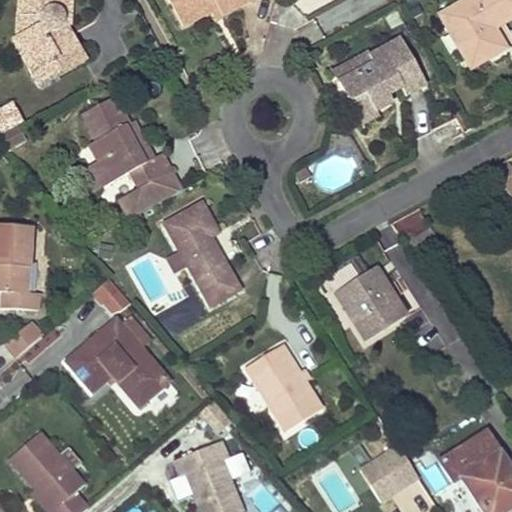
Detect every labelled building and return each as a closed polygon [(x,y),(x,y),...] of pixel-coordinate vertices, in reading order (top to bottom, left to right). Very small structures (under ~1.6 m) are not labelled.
[(16,37),(11,40),(32,75),(77,49),(67,31),(66,28),(59,31),(62,20),(57,8),(60,8),(60,0),(17,0),(17,16),(37,19),(36,25),(16,37)] [(68,0),(60,0),(60,8),(57,8),(62,20),(59,31),(66,28),(68,0)] [(165,0),(180,25),(207,11),(208,10),(215,7),(221,17),(251,0),(165,0)] [(454,16),(442,23),(460,55),(478,46),(485,58),(502,49),(493,33),(491,33),(489,29),(492,24),(496,22),(498,25),(511,17),(511,0),(460,0),(449,6),(454,16)] [(449,6),(436,13),(442,23),(454,16),(449,6)] [(208,10),(207,11),(213,21),(221,17),(215,7),(208,10)] [(17,16),(16,37),(36,25),(37,19),(17,16)] [(491,33),(493,33),(498,25),(496,22),(492,24),(489,29),(491,33)] [(371,66),(337,84),(354,115),(370,106),(374,113),(391,103),(387,95),(384,90),(396,84),(399,89),(404,96),(424,85),(399,40),(367,57),(371,66)] [(478,46),(460,55),(468,68),(485,58),(478,46)] [(77,49),(32,75),(38,87),(83,61),(77,49)] [(332,73),(337,84),(371,66),(367,57),(365,55),(332,73)] [(384,90),(387,95),(399,89),(396,84),(384,90)] [(95,163),(107,185),(128,174),(136,189),(116,199),(126,217),(177,189),(159,155),(151,160),(143,164),(122,127),(126,125),(111,97),(78,115),(93,142),(86,146),(95,163)] [(0,134),(19,125),(7,103),(0,107),(0,134)] [(370,106),(354,115),(360,126),(376,118),(376,117),(374,113),(370,106)] [(131,123),(126,125),(122,127),(143,164),(151,160),(131,123)] [(511,170),(506,161),(490,170),(508,195),(511,192),(511,170)] [(107,185),(95,163),(84,168),(98,190),(107,185)] [(201,203),(162,224),(210,308),(239,291),(210,238),(218,234),(201,203)] [(427,226),(411,236),(424,257),(440,247),(427,226)] [(0,292),(0,293),(0,295),(0,309),(38,312),(39,294),(26,294),(30,230),(0,227),(0,292)] [(411,236),(401,242),(415,263),(424,257),(411,236)] [(375,272),(334,296),(364,345),(405,320),(375,272)] [(108,280),(92,295),(99,304),(116,289),(108,280)] [(116,289),(99,304),(107,313),(118,311),(127,302),(116,289)] [(115,320),(66,361),(92,391),(111,376),(138,407),(167,382),(115,320)] [(3,346),(15,360),(42,337),(30,324),(3,346)] [(303,383),(297,373),(281,347),(243,369),(284,433),(320,410),(303,383)] [(302,370),(297,373),(303,383),(308,379),(302,370)] [(7,460),(34,492),(50,510),(47,511),(82,511),(85,510),(72,495),(82,486),(70,472),(59,459),(57,456),(38,434),(7,460)] [(511,477),(484,434),(439,463),(452,483),(459,479),(481,511),(503,511),(511,506),(511,477)] [(172,459),(179,477),(184,475),(192,496),(198,511),(241,511),(229,480),(221,461),(228,458),(221,440),(172,459)] [(80,464),(67,448),(57,456),(59,459),(70,472),(80,464)] [(421,485),(398,448),(362,469),(385,507),(421,485)] [(228,458),(221,461),(229,480),(236,477),(228,458)] [(184,475),(179,477),(187,498),(192,496),(184,475)] [(34,492),(30,496),(45,511),(47,511),(50,510),(34,492)]
